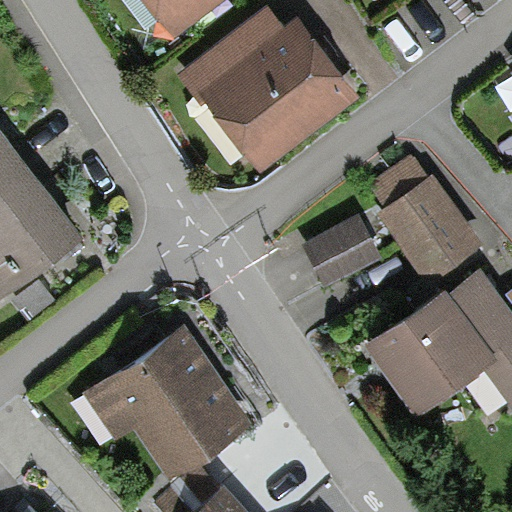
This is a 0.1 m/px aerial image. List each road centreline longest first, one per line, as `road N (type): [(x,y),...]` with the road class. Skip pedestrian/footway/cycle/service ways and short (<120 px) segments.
road 1 (residential): [(395,511),(198,232)]
road 2 (residential): [(198,232),(52,0)]
road 3 (residential): [(0,379),(198,232)]
